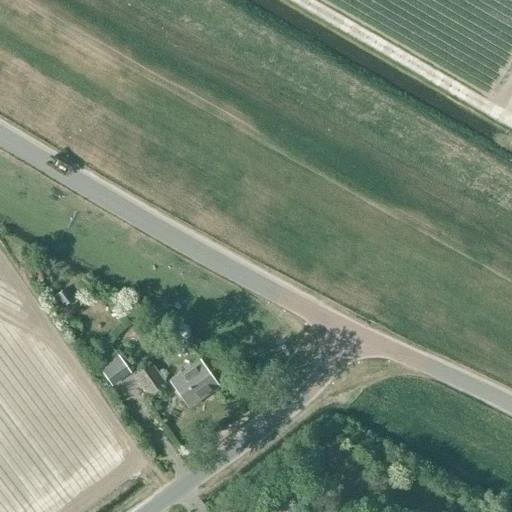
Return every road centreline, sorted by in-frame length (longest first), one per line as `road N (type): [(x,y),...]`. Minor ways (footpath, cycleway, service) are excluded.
road 1 (unclassified): [(346,328),(0,134)]
road 2 (tertiary): [(142,511),(307,389),(346,328)]
road 3 (track): [(298,0),(511,122)]
road 4 (tertiary): [(511,406),(346,328)]
